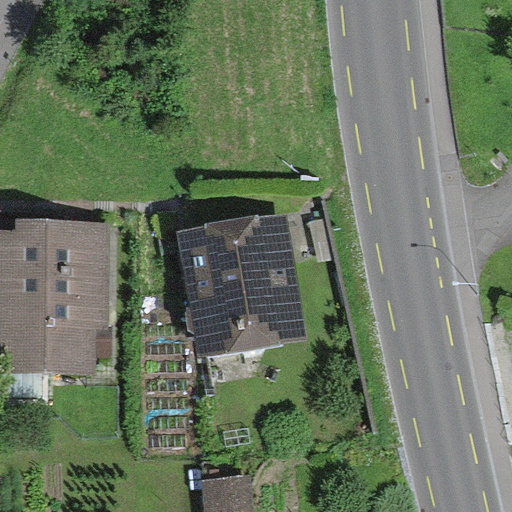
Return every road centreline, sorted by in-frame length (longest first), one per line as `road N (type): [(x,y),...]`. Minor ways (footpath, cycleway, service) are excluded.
road 1 (primary): [(405,254),(457,511)]
road 2 (primary): [(372,0),(405,254)]
road 3 (residential): [(405,254),(500,215),(511,201)]
